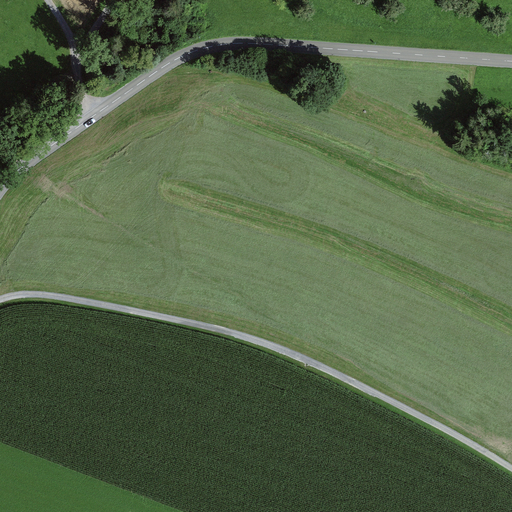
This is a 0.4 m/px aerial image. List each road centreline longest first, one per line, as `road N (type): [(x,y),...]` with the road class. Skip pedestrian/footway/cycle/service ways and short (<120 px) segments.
road 1 (tertiary): [(511,61),(215,45),(149,76),(0,189)]
road 2 (track): [(0,300),(51,295),(230,332),(291,353),(511,469)]
road 3 (track): [(82,124),(77,56),(113,0)]
